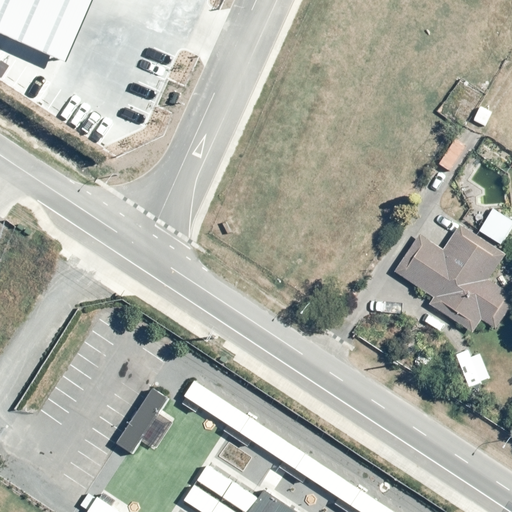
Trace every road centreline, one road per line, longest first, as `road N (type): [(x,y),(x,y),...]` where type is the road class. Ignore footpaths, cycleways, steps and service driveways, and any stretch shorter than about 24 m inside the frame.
road 1 (unclassified): [(137,248),(511,493)]
road 2 (unclassified): [(137,248),(255,0)]
road 3 (unclassified): [(0,157),(137,248)]
